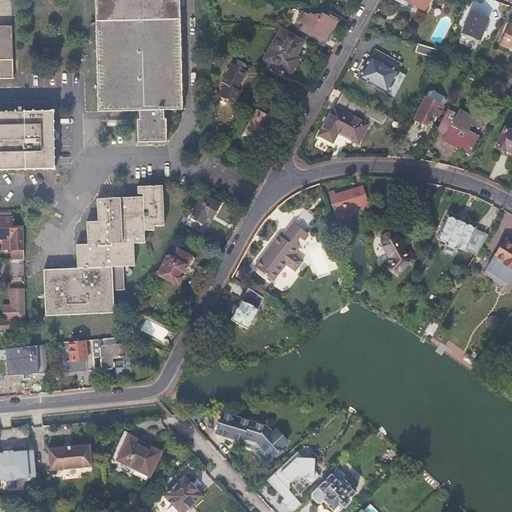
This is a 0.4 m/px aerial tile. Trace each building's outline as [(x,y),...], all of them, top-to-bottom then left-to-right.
[(181,111),(179,0),(95,0),(97,54),(98,112),(139,112),(139,120),(137,120),(138,143),(166,142),(166,119),(163,120),(164,111),(181,111)] [(408,2),(425,11),(430,0),(396,0),(407,5),(408,2)] [(477,39),(488,19),(470,10),(460,30),(477,39)] [(296,20),(300,22),(305,14),(301,11),(296,20)] [(304,25),(299,33),(321,45),(331,29),(333,29),(338,21),(331,16),(329,18),(324,15),(323,18),(316,13),(314,16),(310,14),(309,16),(305,14),(300,22),(304,25)] [(500,42),(511,47),(511,24),(508,23),(500,42)] [(0,78),(13,79),(12,26),(0,26),(0,78)] [(294,57),(302,43),(280,30),(264,59),(287,72),(295,58),(294,57)] [(442,58),(446,50),(417,42),(415,51),(442,58)] [(379,88),(394,58),(375,49),(371,56),(370,55),(358,78),(379,88)] [(402,62),(394,58),(379,88),(395,96),(406,74),(399,70),(402,62)] [(219,96),(234,104),(240,92),(236,89),(246,72),(232,64),(222,83),(225,85),(219,96)] [(443,116),(436,129),(452,137),(450,141),(471,152),(479,136),(467,130),(474,116),(464,111),(475,91),(460,83),(450,103),(458,108),(452,120),(443,116)] [(339,132),(353,139),(370,106),(344,93),(335,108),(334,107),(320,135),(333,142),(339,132)] [(436,116),(441,105),(427,98),(415,119),(427,126),(433,114),(436,116)] [(246,129),(265,139),(276,120),(279,121),(282,115),(261,103),(246,129)] [(385,124),(389,115),(370,106),(353,139),(358,142),(372,117),(385,124)] [(0,113),(0,171),(57,170),(57,168),(55,116),(55,112),(0,113)] [(506,149),(511,152),(511,131),(505,127),(496,146),(506,151),(506,149)] [(349,215),(348,210),(365,206),(360,186),(329,194),(336,218),(349,215)] [(76,245),(77,268),(44,270),(46,316),(114,314),(113,292),(124,291),(123,267),(134,267),(133,244),(145,244),(144,231),(151,231),(151,227),(161,227),(160,187),(136,187),(136,194),(142,194),(142,198),(96,199),(97,222),(86,222),(87,244),(76,245)] [(222,206),(204,197),(192,220),(210,229),(222,206)] [(11,250),(24,250),(24,227),(12,227),(12,219),(0,219),(0,240),(11,240),(11,250)] [(445,249),(455,251),(456,252),(457,249),(466,252),(466,250),(474,252),(480,230),(472,229),(472,227),(443,219),(436,244),(445,246),(444,249),(445,249)] [(291,276),(300,266),(291,258),(307,240),(292,226),(280,240),(277,238),(251,269),(270,284),(283,269),(291,276)] [(386,267),(396,275),(412,257),(404,240),(400,242),(399,238),(396,235),(390,234),(385,236),(383,240),(383,244),(389,257),(389,264),(386,267)] [(511,242),(506,239),(484,274),(511,290),(511,288),(511,242)] [(11,261),(24,260),(24,250),(11,250),(11,261)] [(157,275),(176,285),(187,267),(190,269),(195,259),(178,250),(173,259),(167,256),(157,275)] [(248,329),(264,298),(248,289),(231,320),(248,329)] [(25,320),(25,290),(11,291),(11,306),(3,307),(3,321),(12,321),(25,320)] [(162,342),(169,330),(147,318),(140,330),(162,342)] [(0,330),(12,330),(12,321),(3,321),(0,321),(0,330)] [(213,337),(216,345),(222,343),(218,334),(213,337)] [(92,341),(94,368),(101,367),(103,369),(114,367),(116,367),(117,372),(126,372),(125,366),(130,366),(129,346),(123,347),(121,345),(117,345),(117,339),(92,341)] [(87,372),(95,371),(94,368),(92,341),(68,343),(70,362),(86,361),(87,372)] [(39,381),(48,380),(46,345),(44,345),(37,346),(39,381)] [(26,348),(6,350),(8,367),(28,365),(27,350),(32,350),(32,347),(26,348)] [(235,415),(223,411),(216,431),(243,440),(245,437),(258,440),(273,456),(286,445),(269,425),(235,415)] [(128,437),(118,457),(136,466),(149,472),(149,473),(161,449),(142,440),(140,443),(128,437)] [(92,464),(90,443),(50,447),(51,468),(92,464)] [(16,479),(37,477),(34,450),(13,452),(4,452),(4,454),(0,454),(0,480),(6,480),(7,481),(17,480),(16,479)] [(275,488),(278,485),(281,489),(289,489),(288,483),(294,477),(302,477),(309,485),(319,476),(313,469),(314,458),(303,458),(297,452),(287,461),(290,464),(280,472),(278,470),(267,479),(275,488)] [(149,472),(136,466),(133,471),(146,478),(149,472)] [(336,468),(332,473),(340,480),(344,476),(336,468)] [(339,484),(331,475),(321,484),(317,488),(325,497),(322,500),(331,510),(338,505),(342,509),(347,505),(347,504),(354,497),(348,490),(350,488),(343,480),(339,484)] [(179,511),(180,511),(182,511),(201,495),(183,476),(164,495),(174,505),(170,509),(172,511),(179,511)] [(310,495),(309,496),(317,505),(322,500),(325,497),(317,488),(310,495)] [(292,511),(301,504),(302,503),(299,500),(292,506),(289,503),(296,496),(292,493),(289,492),(281,500),(292,511)] [(292,506),(299,500),(296,496),(289,503),(292,506)]
